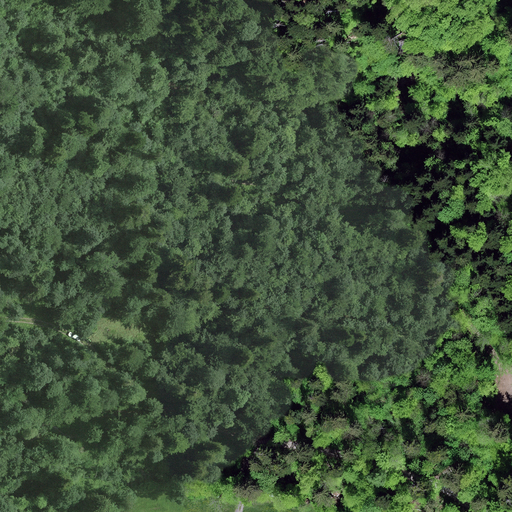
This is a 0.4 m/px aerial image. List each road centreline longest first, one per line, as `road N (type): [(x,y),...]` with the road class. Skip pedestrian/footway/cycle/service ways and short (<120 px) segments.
road 1 (track): [(237,435),(194,394),(88,343),(0,316)]
road 2 (track): [(481,511),(362,455),(237,435)]
